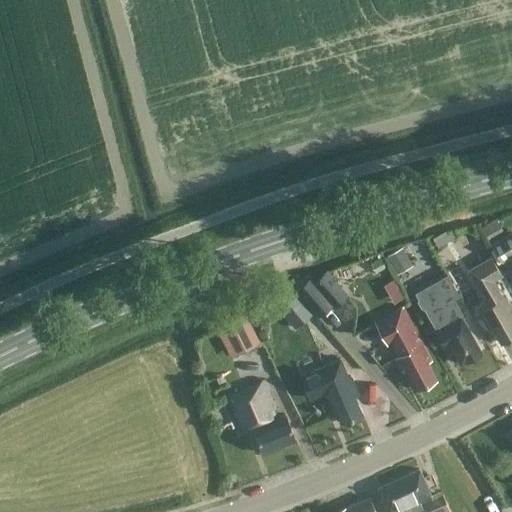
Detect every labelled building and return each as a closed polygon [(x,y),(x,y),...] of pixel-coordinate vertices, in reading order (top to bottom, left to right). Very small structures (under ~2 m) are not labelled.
[(480,226),(487,238),(502,230),(495,218),(480,226)] [(431,238),(436,246),(457,235),(453,226),(431,238)] [(511,255),(511,232),(490,243),(501,262),(511,255)] [(402,246),(385,255),(396,274),(412,264),(402,246)] [(499,292),(492,280),(501,274),(491,256),(467,269),(485,300),(487,298),(490,303),(478,310),(485,324),(488,322),(500,342),(511,335),(511,317),(510,315),(511,313),(511,308),(504,295),(499,298),(497,293),(499,292)] [(292,285),(317,314),(331,302),(334,306),(346,295),(325,270),(313,281),(308,276),(292,285)] [(445,272),(436,277),(413,289),(434,326),(437,324),(439,328),(435,330),(444,345),(449,343),(460,363),(481,351),(461,316),(462,315),(451,297),(457,294),(445,272)] [(392,280),(382,285),(385,290),(395,285),(392,280)] [(271,301),(294,328),(312,313),(288,286),(271,301)] [(375,320),(387,343),(393,340),(401,353),(394,357),(401,370),(404,368),(416,389),(435,378),(427,362),(431,359),(402,306),(375,320)] [(243,313),(216,327),(231,355),(258,342),(243,313)] [(348,376),(340,357),(299,375),(309,397),(323,391),(328,401),(331,400),(340,421),(361,412),(354,395),(358,394),(350,375),(348,376)] [(276,417),(261,380),(228,394),(243,431),(252,427),(262,452),(295,439),(284,413),(276,417)] [(430,494),(418,468),(378,486),(388,511),(450,511),(440,490),(435,492),(430,494)] [(375,511),(368,496),(333,511),(375,511)]
